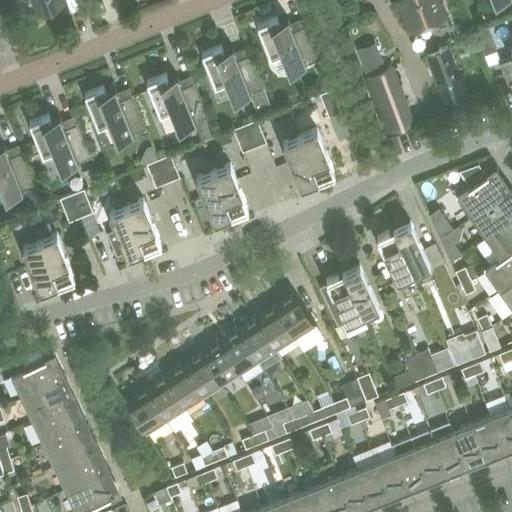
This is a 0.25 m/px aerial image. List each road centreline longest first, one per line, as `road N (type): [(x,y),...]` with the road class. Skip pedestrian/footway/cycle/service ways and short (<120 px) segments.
road 1 (residential): [(0,331),(196,270),(511,125)]
road 2 (residential): [(0,85),(212,0)]
